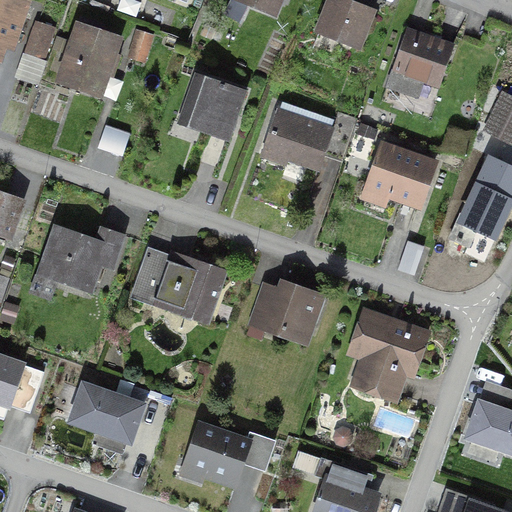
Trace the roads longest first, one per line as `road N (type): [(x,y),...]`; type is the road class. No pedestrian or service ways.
road 1 (residential): [(0,146),(477,312)]
road 2 (residential): [(411,511),(477,312)]
road 3 (residential): [(0,455),(158,511)]
